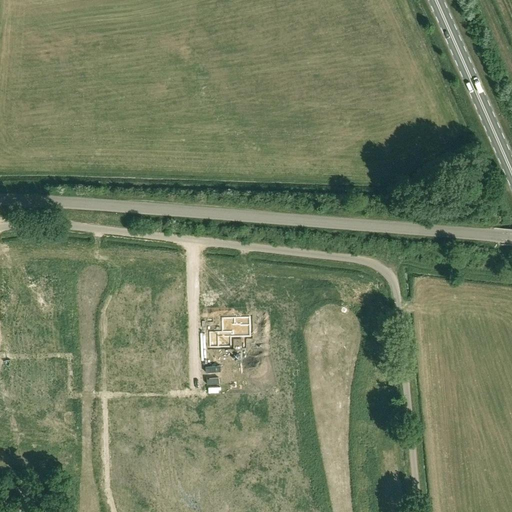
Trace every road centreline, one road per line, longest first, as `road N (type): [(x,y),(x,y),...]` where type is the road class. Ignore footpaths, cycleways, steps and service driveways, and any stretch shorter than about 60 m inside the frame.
road 1 (unclassified): [(511,237),(0,200)]
road 2 (unclassified): [(419,511),(394,282),(366,261),(193,241)]
road 3 (unclassified): [(193,241),(52,225),(0,229)]
road 4 (primary): [(511,175),(435,0)]
road 5 (unclassified): [(193,241),(195,384)]
